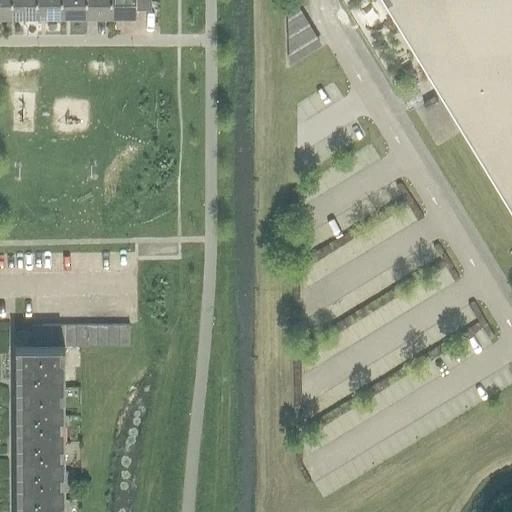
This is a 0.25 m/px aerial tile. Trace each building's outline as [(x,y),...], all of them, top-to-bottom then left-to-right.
[(10,0),(0,0),(0,16),(11,16),(10,0)] [(35,0),(10,0),(11,16),(36,16),(35,0)] [(60,0),(35,0),(36,16),(61,16),(60,0)] [(85,0),(60,0),(61,16),(85,16),(85,0)] [(85,0),(85,16),(110,16),(110,0),(85,0)] [(135,0),(110,0),(110,16),(136,16),(135,0)] [(511,0),(384,0),(511,209),(511,0)] [(44,345),(43,324),(33,324),(33,346),(44,345)] [(54,345),(54,324),(43,324),(44,345),(54,345)] [(65,345),(65,324),(54,324),(54,345),(65,345)] [(76,345),(76,324),(65,324),(65,345),(76,345)] [(87,345),(87,324),(76,324),(76,345),(87,345)] [(98,345),(98,324),(87,324),(87,345),(98,345)] [(109,345),(108,324),(98,324),(98,345),(109,345)] [(119,345),(119,324),(108,324),(109,345),(119,345)] [(130,345),(130,324),(119,324),(119,345),(130,345)] [(65,511),(65,345),(54,345),(44,345),(33,346),(16,346),(16,511),(65,511)]
